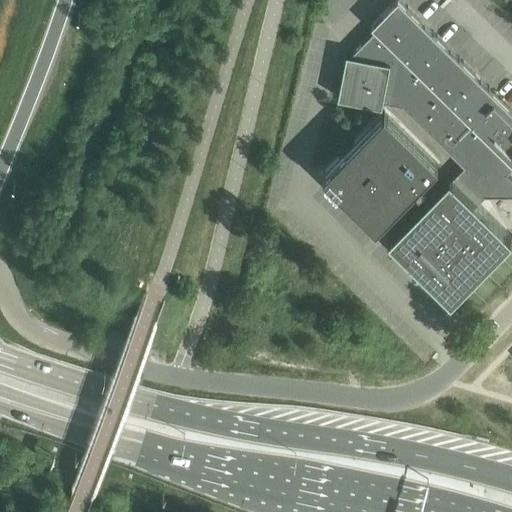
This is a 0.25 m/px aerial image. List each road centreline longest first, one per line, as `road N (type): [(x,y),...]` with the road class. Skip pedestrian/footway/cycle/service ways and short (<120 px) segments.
road 1 (primary): [(511,480),(218,422),(0,358)]
road 2 (unclassified): [(421,393),(397,402),(175,379),(25,325),(0,275)]
road 3 (primary): [(36,419),(175,466),(368,511)]
road 4 (motorway): [(0,170),(65,0)]
road 5 (unclassified): [(421,393),(511,308)]
